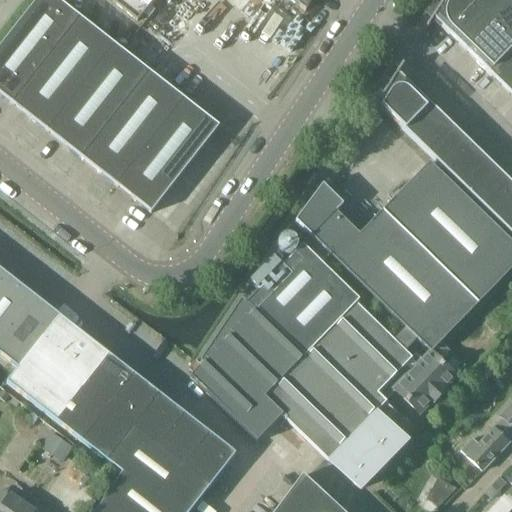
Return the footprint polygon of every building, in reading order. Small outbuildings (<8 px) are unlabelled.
[(37,0),(0,47),(0,96),(11,105),(79,19),(54,0),(37,0)] [(113,0),(111,3),(136,22),(154,0),(113,0)] [(312,0),(289,0),(304,12),(312,0)] [(511,0),(443,0),(431,19),(511,98),(511,0)] [(11,105),(46,133),(114,46),(79,19),(11,105)] [(114,46),(46,133),(81,160),(148,74),(114,46)] [(403,132),(428,106),(393,71),(375,98),(380,101),(378,105),(377,104),(376,105),(403,132)] [(148,74),(81,160),(115,187),(183,101),(148,74)] [(183,101),(115,187),(150,215),(218,129),(183,101)] [(403,132),(425,153),(450,127),(428,106),(403,132)] [(425,153),(446,174),(471,148),(450,127),(425,153)] [(471,148),(446,174),(468,195),(493,169),(471,148)] [(322,188),(295,223),(311,238),(302,248),(322,267),(331,259),(404,330),(399,336),(393,342),(404,353),(410,347),(415,341),(430,355),(454,330),(488,295),(511,270),(511,245),(428,165),(390,204),(358,237),(335,214),(342,207),(322,188)] [(489,215),(511,191),(511,187),(493,169),(468,195),(489,215)] [(511,191),(489,215),(511,236),(511,234),(511,191)] [(302,248),(247,303),(256,312),(302,360),(264,399),(282,417),(326,460),(339,472),(358,491),(403,445),(384,426),(395,414),(384,404),(371,392),(377,386),(383,393),(413,362),(404,353),(393,342),(355,305),(358,302),(322,267),(302,248)] [(0,280),(0,336),(31,296),(4,275),(0,280)] [(0,336),(0,357),(17,370),(58,318),(31,296),(0,336)] [(201,366),(189,378),(256,443),(282,417),(264,399),(302,360),(256,312),(247,303),(245,306),(240,302),(199,364),(201,366)] [(17,370),(6,384),(80,443),(107,410),(81,390),(108,356),(58,318),(17,370)] [(81,390),(107,410),(133,376),(108,356),(81,390)] [(445,394),(458,381),(433,357),(426,363),(419,356),(413,362),(383,393),(391,400),(397,394),(421,418),(434,405),(436,407),(447,395),(445,394)] [(105,463),(132,429),(158,396),(133,376),(107,410),(80,443),(105,463)] [(132,429),(157,449),(183,416),(158,396),(132,429)] [(511,404),(498,419),(501,421),(493,430),(493,429),(477,445),(472,440),(460,453),(465,458),(481,473),(511,440),(511,404)] [(183,416),(157,449),(182,469),(208,436),(183,416)] [(95,511),(189,511),(208,489),(182,469),(157,449),(132,429),(105,463),(120,474),(95,511)] [(50,435),(40,450),(62,465),(72,449),(50,435)] [(182,469),(208,489),(234,456),(208,436),(182,469)] [(339,511),(301,476),(274,511),(339,511)] [(506,484),(499,478),(483,495),(490,501),(506,484)] [(437,480),(425,501),(438,508),(456,490),(437,480)] [(511,511),(511,480),(484,511),(511,511)] [(44,511),(35,506),(32,510),(9,495),(0,509),(0,511),(44,511)]
